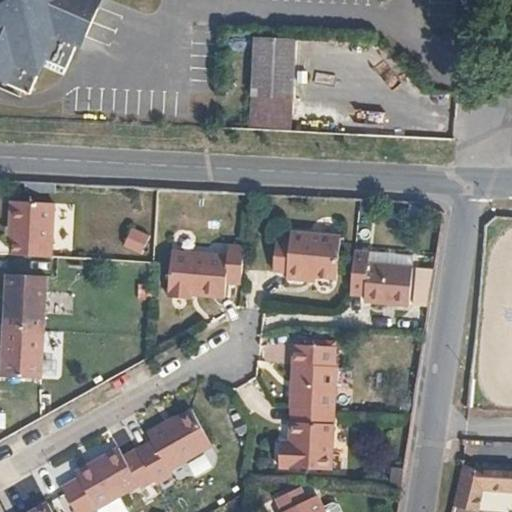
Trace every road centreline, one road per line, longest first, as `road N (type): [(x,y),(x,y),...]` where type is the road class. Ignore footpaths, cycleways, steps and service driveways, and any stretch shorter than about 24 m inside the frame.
road 1 (secondary): [(479,181),(0,153)]
road 2 (residential): [(479,181),(466,200),(425,511)]
road 3 (residential): [(0,466),(230,341)]
